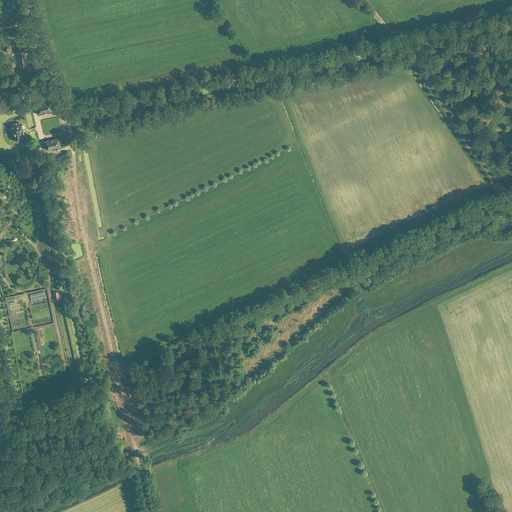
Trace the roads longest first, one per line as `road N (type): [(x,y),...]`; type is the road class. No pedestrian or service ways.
road 1 (track): [(69,124),(73,218),(150,511)]
road 2 (unclassified): [(511,11),(396,30),(362,0)]
